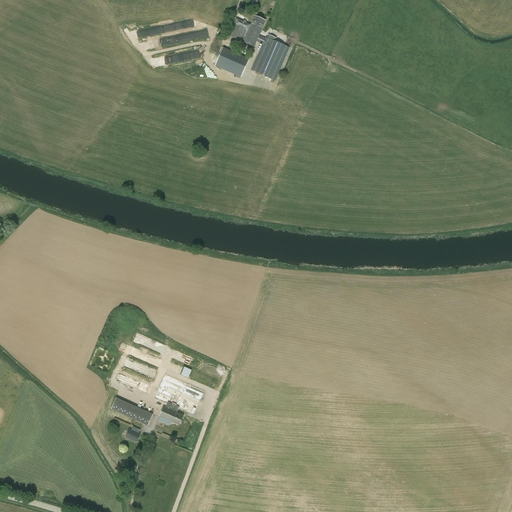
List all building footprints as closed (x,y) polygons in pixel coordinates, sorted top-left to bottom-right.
[(254,16),(250,25),(236,19),(234,24),(233,23),(228,36),(236,40),(236,39),(243,42),(254,47),(256,42),(262,44),(251,70),(275,81),(290,47),(275,41),(276,38),(268,35),(267,38),(265,37),(265,38),(259,35),(265,21),(254,16)] [(245,57),(242,56),(241,57),(235,55),(236,54),(236,53),(233,52),(223,48),(218,58),(215,66),(241,77),(244,69),(246,65),(249,59),(248,59),(245,57)] [(185,367),(182,375),(189,378),(193,370),(185,367)] [(146,393),(149,385),(138,380),(121,373),(117,381),(146,393)] [(165,375),(154,398),(170,405),(168,409),(163,406),(159,416),(179,425),(183,416),(176,412),(178,408),(194,415),(204,391),(165,375)] [(154,417),(119,401),(114,412),(142,424),(150,427),(154,417)] [(133,427),(131,431),(129,430),(125,438),(136,443),(140,435),(138,434),(140,430),(133,427)]
